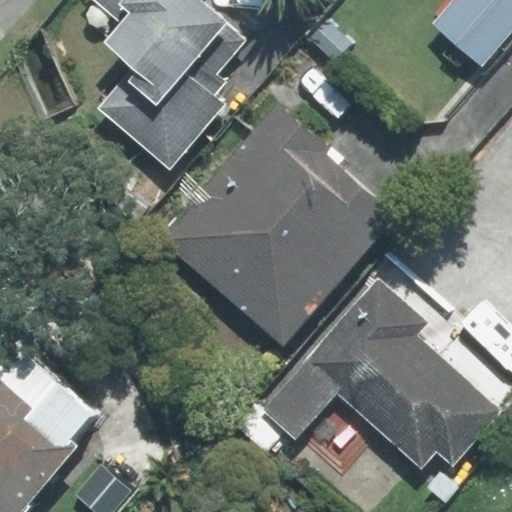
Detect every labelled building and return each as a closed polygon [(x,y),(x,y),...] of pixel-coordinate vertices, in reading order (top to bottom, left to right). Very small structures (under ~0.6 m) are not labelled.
[(248,105),(215,73),(267,18),(248,0),(119,0),(136,16),(124,28),(152,55),(112,96),(186,168),(248,105)] [(511,0),(460,0),(442,21),(493,64),(511,41),(511,0)] [(409,216),(339,154),(350,141),(303,100),(293,113),(184,235),(300,339),(409,216)] [(425,331),(436,320),(396,279),(271,402),(309,440),(356,393),(427,465),(446,446),(461,461),(508,415),(425,331)] [(0,511),(34,511),(124,410),(84,374),(34,331),(0,369),(0,511)]
